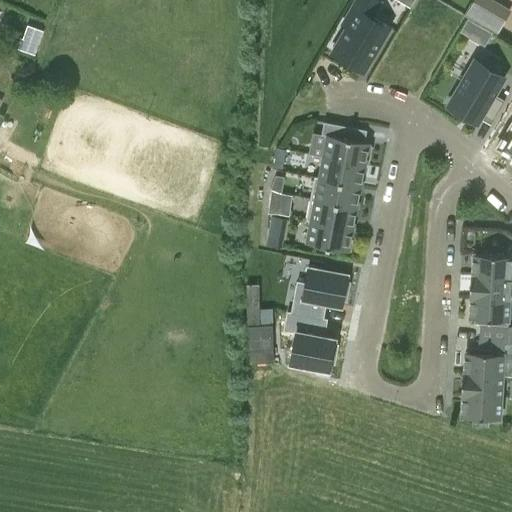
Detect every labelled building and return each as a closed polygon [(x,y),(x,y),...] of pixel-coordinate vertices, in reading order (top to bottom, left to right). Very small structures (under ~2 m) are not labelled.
[(388,26),(372,16),(354,5),(343,24),(348,27),(334,52),(349,61),(347,64),(360,73),(388,26)] [(466,20),(458,33),(483,48),(491,35),(466,20)] [(448,103),(479,121),(484,112),(494,118),(505,99),(495,94),(504,78),(473,60),(448,103)] [(511,121),(497,147),(511,156),(511,121)] [(324,156),(364,164),(365,161),(368,161),(371,146),(368,146),(368,142),(336,136),(338,124),(326,122),(323,134),(328,135),(324,156)] [(364,164),(324,156),(320,178),(360,185),(364,164)] [(278,192),(282,192),(285,176),(276,175),(271,188),(278,192)] [(360,185),(320,178),(314,176),(310,197),(356,206),(360,185)] [(306,219),(352,227),(356,206),(310,197),(306,219)] [(352,227),(306,219),(306,220),(312,221),(308,242),(321,244),(320,247),(319,249),(334,251),(335,250),(334,250),(335,247),(348,250),(352,227)] [(472,274),(511,276),(511,255),(473,253),(472,274)] [(291,311),(323,317),(326,302),(341,305),(343,299),(347,300),(350,281),(346,280),(348,274),(308,266),(305,282),(297,281),(291,311)] [(470,296),(511,299),(511,284),(511,276),(472,274),(470,274),(468,296),(470,296)] [(510,320),(511,299),(470,296),(469,318),(510,320)] [(287,311),(284,328),(296,331),(290,361),(329,368),(330,362),(335,363),(338,344),(334,343),(335,337),(324,335),(327,318),(323,317),(291,311),(287,311)] [(464,372),(503,374),(504,353),(492,353),(493,348),(470,346),(470,351),(466,351),(464,372)] [(503,374),(464,372),(463,372),(461,394),(463,395),(501,397),(503,374)] [(501,397),(463,395),(462,415),(474,416),(473,423),(488,424),(489,417),(500,418),(501,397)]
